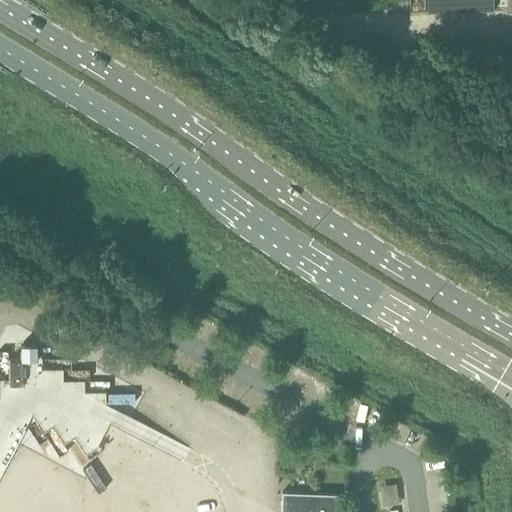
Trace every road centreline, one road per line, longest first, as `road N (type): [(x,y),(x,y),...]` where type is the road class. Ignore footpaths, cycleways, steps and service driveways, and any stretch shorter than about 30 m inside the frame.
road 1 (secondary): [(0,47),(511,387)]
road 2 (secondary): [(511,329),(13,15)]
